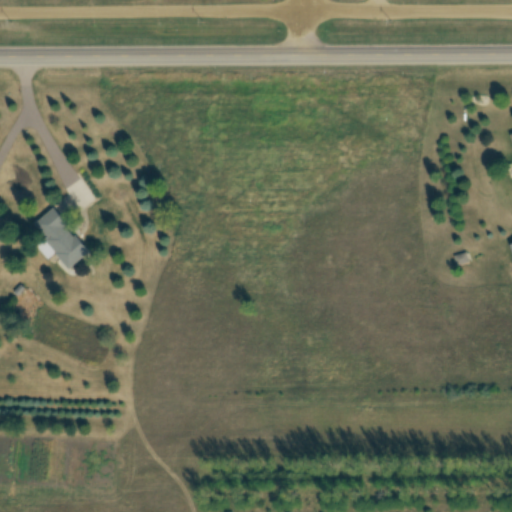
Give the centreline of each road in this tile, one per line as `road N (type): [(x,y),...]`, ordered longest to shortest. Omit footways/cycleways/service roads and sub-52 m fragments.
road 1 (tertiary): [(511,56),(0,59)]
road 2 (residential): [(0,11),(511,10)]
